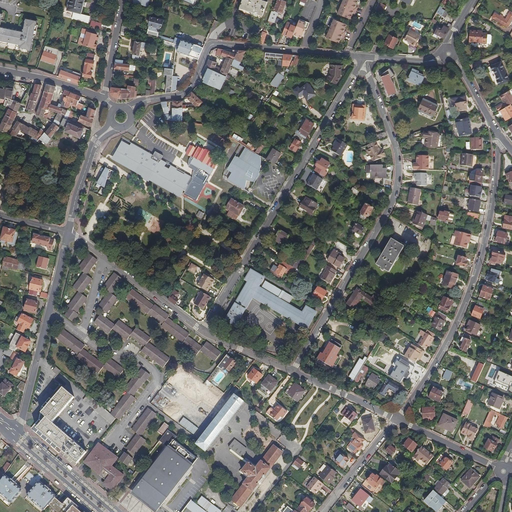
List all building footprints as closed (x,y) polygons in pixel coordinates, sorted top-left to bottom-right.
[(83,14),(86,0),(70,0),(68,11),(75,13),(74,19),(88,23),(90,16),(83,14)] [(263,17),(268,3),(259,0),(243,0),(240,9),(263,17)] [(282,14),(286,2),(280,0),(278,0),(274,11),(282,14)] [(358,1),(356,0),(343,0),(338,14),(350,19),(353,14),(355,14),(358,7),(356,6),(358,1)] [(383,14),(387,6),(380,2),(376,10),(383,14)] [(443,20),(448,13),(441,9),(441,8),(440,7),(433,19),(436,21),(437,21),(440,20),(443,21),(443,20)] [(505,20),(489,10),(487,15),(507,27),(511,19),(511,13),(510,12),(505,20)] [(38,21),(39,17),(27,15),(25,29),(1,25),(3,12),(0,11),(0,42),(0,40),(23,44),(22,46),(26,47),(31,48),(34,48),(36,32),(38,21)] [(154,17),(148,32),(158,36),(167,13),(164,12),(161,19),(154,17)] [(307,29),(309,23),(299,19),(298,20),(299,20),(306,23),(304,28),(305,28),(307,29)] [(346,24),(334,19),(326,38),(339,43),(341,37),(343,38),(346,31),(344,30),(346,24)] [(301,38),(305,28),(304,28),(306,23),(299,20),(296,27),(293,34),(301,38)] [(452,25),(443,20),(443,21),(440,20),(437,21),(449,28),(452,25)] [(112,26),(92,21),(90,27),(100,29),(101,26),(112,29),(112,26)] [(286,36),(291,25),(286,23),(282,34),(286,36)] [(293,34),(296,27),(291,25),(286,36),(291,38),(293,34)] [(444,38),(449,29),(443,26),(441,29),(437,26),(434,32),(444,38)] [(96,37),(97,35),(89,32),(89,30),(83,29),(81,33),(82,34),(86,35),(85,39),(81,38),(80,38),(78,44),(96,49),(97,45),(94,44),(96,40),(96,37)] [(263,44),(267,32),(264,31),(263,30),(259,43),(263,44)] [(415,47),(421,35),(409,30),(404,40),(408,42),(411,43),(411,45),(415,47)] [(489,35),(489,34),(483,33),(484,31),(471,30),(470,41),(482,43),(488,44),(488,43),(489,35)] [(393,48),(398,39),(389,35),(385,44),(393,48)] [(176,49),(177,45),(175,44),(171,43),(163,40),(163,42),(164,43),(164,45),(176,49)] [(198,59),(203,48),(200,47),(201,46),(195,44),(195,45),(181,40),(180,44),(179,45),(177,51),(177,52),(198,59)] [(139,55),(141,48),(145,48),(147,47),(147,44),(146,43),(135,41),(133,54),(139,55)] [(46,47),(41,60),(54,65),(57,56),(56,56),(58,50),(46,47)] [(419,55),(422,49),(418,47),(413,55),(419,55)] [(234,60),(238,50),(233,50),(232,53),(224,50),(221,55),(221,56),(226,58),(234,60)] [(239,65),(246,51),(238,50),(234,60),(232,65),(233,66),(243,70),(244,67),(239,65)] [(95,54),(87,53),(84,75),(83,79),(91,80),(91,77),(92,71),(90,70),(91,65),(93,65),(95,54)] [(265,53),(264,59),(282,61),(282,66),(287,66),(293,55),(283,54),(265,53)] [(232,68),(233,66),(232,65),(234,60),(226,58),(221,69),(216,67),(215,67),(216,63),(208,60),(206,67),(210,68),(226,75),(231,67),(232,68)] [(509,81),(501,62),(490,67),(492,71),(493,71),(497,80),(496,81),(498,85),(509,81)] [(336,84),(340,77),(341,65),(331,64),(330,74),(327,79),(336,84)] [(173,77),(174,70),(172,69),(164,68),(164,76),(167,76),(166,85),(164,85),(163,94),(171,93),(172,84),(173,77)] [(219,90),(224,79),(226,75),(210,68),(209,70),(208,69),(203,80),(204,81),(203,83),(219,90)] [(424,78),(422,77),(423,75),(418,72),(419,71),(413,68),(412,72),(411,72),(408,78),(414,81),(414,82),(420,85),(424,78)] [(391,78),(395,76),(389,69),(380,77),(382,83),(383,83),(387,94),(396,92),(394,85),(394,84),(392,81),(391,78)] [(60,71),(58,77),(78,84),(81,77),(79,77),(80,74),(73,72),(72,75),(60,71)] [(271,83),(277,88),(285,76),(279,72),(271,83)] [(298,87),(294,91),(301,101),(306,97),(308,99),(315,93),(307,83),(299,89),(298,87)] [(54,93),(56,87),(47,84),(46,86),(44,91),(54,93)] [(36,102),(42,85),(36,85),(33,93),(32,93),(30,100),(36,102)] [(134,97),(135,89),(134,87),(130,86),(128,87),(128,90),(122,89),(121,98),(134,97)] [(11,99),(14,90),(2,87),(0,93),(0,98),(5,100),(6,97),(11,99)] [(121,98),(122,89),(111,87),(110,93),(112,97),(117,98),(121,98)] [(510,105),(511,103),(511,88),(499,96),(503,104),(505,103),(506,104),(504,105),(503,106),(502,105),(496,108),(498,112),(500,111),(510,105)] [(78,103),(81,96),(65,90),(63,94),(67,95),(66,98),(69,98),(68,101),(72,102),(73,103),(72,103),(77,105),(78,103)] [(51,105),(54,93),(44,91),(39,107),(49,110),(51,105)] [(192,92),(186,97),(193,104),(186,104),(186,105),(186,108),(188,108),(195,108),(195,106),(198,107),(202,103),(192,92)] [(68,101),(69,98),(66,98),(62,96),(61,100),(65,102),(67,104),(65,107),(69,108),(72,102),(68,101)] [(19,109),(21,103),(11,99),(6,97),(5,100),(3,106),(9,109),(17,113),(18,111),(19,109)] [(469,106),(467,97),(453,99),(455,112),(467,110),(467,106),(469,106)] [(32,113),(36,102),(30,100),(26,110),(29,110),(29,113),(32,113)] [(434,118),(438,106),(423,101),(419,112),(434,118)] [(62,115),(64,109),(51,105),(49,110),(50,111),(58,113),(62,115)] [(506,120),(511,116),(511,107),(510,105),(500,111),(506,120)] [(364,118),(364,107),(353,106),(352,117),(364,118)] [(48,115),(50,111),(49,110),(39,107),(36,114),(43,117),(44,115),(48,115)] [(93,120),(96,110),(89,107),(86,117),(93,120)] [(182,122),(182,112),(187,112),(188,111),(188,108),(186,108),(172,108),(173,114),(173,121),(182,122)] [(14,119),(17,113),(9,109),(6,115),(14,119)] [(61,124),(64,118),(62,115),(58,113),(55,121),(61,124)] [(10,126),(14,119),(6,115),(0,126),(0,130),(6,132),(10,126)] [(92,126),(93,120),(86,117),(81,115),(79,120),(92,126)] [(84,130),(69,123),(70,121),(70,120),(67,119),(66,119),(64,118),(61,124),(68,127),(66,131),(80,137),(84,130)] [(305,139),(314,124),(306,119),(299,131),(297,130),(295,133),(296,133),(303,138),(305,139)] [(28,134),(31,128),(19,120),(18,122),(17,121),(12,128),(13,129),(18,133),(20,129),(28,134)] [(470,127),(469,120),(457,121),(458,129),(470,127)] [(59,129),(61,124),(55,121),(53,124),(59,129)] [(85,127),(70,121),(69,123),(84,130),(85,127)] [(51,138),(59,129),(53,124),(45,133),(51,138)] [(471,134),(470,127),(458,129),(459,136),(471,134)] [(40,138),(44,133),(42,131),(41,129),(39,133),(31,128),(28,134),(26,139),(36,142),(40,138)] [(387,137),(385,132),(377,135),(379,140),(387,137)] [(51,138),(45,133),(44,133),(40,138),(48,142),(51,138)] [(301,142),(303,138),(296,133),(289,144),(290,145),(289,147),(290,148),(296,152),(301,142)] [(437,148),(439,135),(424,133),(423,139),(426,139),(425,146),(437,148)] [(482,150),(482,138),(471,138),(471,150),(482,150)] [(340,156),(347,145),(339,140),(332,151),(340,156)] [(161,160),(153,155),(131,143),(130,145),(122,141),(113,157),(181,195),(184,190),(185,191),(184,194),(196,201),(214,168),(194,157),(191,163),(197,166),(196,167),(198,168),(189,185),(187,184),(191,177),(185,173),(184,174),(176,170),(177,169),(171,165),(169,169),(165,166),(167,163),(161,160)] [(385,157),(383,150),(381,151),(379,151),(378,148),(376,141),(367,144),(369,149),(366,150),(367,153),(369,154),(372,162),(385,157)] [(258,154),(263,145),(260,144),(255,152),(258,154)] [(261,166),(261,163),(261,159),(260,155),(258,154),(255,152),(253,151),(245,146),(239,158),(237,156),(229,170),(231,172),(227,179),(245,189),(247,180),(254,182),(258,177),(259,173),(260,170),(261,166)] [(274,164),(281,153),(274,148),(267,159),(274,164)] [(163,156),(155,151),(153,155),(161,160),(163,156)] [(472,167),(473,155),(462,154),(461,166),(472,167)] [(214,164),(216,157),(206,155),(205,162),(214,164)] [(414,171),(429,171),(429,156),(417,156),(417,164),(414,164),(414,171)] [(181,195),(113,157),(112,159),(180,197),(181,195)] [(323,176),(330,163),(322,159),(320,162),(319,161),(316,166),(317,167),(315,171),(317,172),(323,176)] [(385,172),(385,165),(366,166),(366,174),(370,174),(370,177),(373,177),(373,178),(379,178),(379,177),(382,177),(382,175),(386,175),(386,172),(385,172)] [(110,179),(114,172),(112,171),(109,172),(108,173),(103,172),(97,183),(102,186),(107,180),(110,179)] [(481,187),(483,172),(477,171),(476,177),(470,176),(469,185),(472,186),(481,187)] [(317,190),(324,179),(322,179),(324,176),(323,176),(317,172),(315,175),(314,174),(308,185),(317,190)] [(427,187),(427,174),(414,174),(414,180),(416,180),(416,187),(427,187)] [(481,198),(482,192),(481,192),(481,190),(482,187),(481,187),(472,186),(470,196),(481,198)] [(417,206),(421,190),(411,188),(408,204),(417,206)] [(318,205),(306,198),(304,202),(303,201),(298,210),(311,217),(318,205)] [(479,212),(481,201),(471,199),(469,210),(479,212)] [(240,216),(245,207),(232,200),(226,209),(228,210),(226,215),(236,221),(239,216),(240,216)] [(2,206),(1,211),(10,213),(8,204),(2,205),(2,206)] [(367,217),(373,209),(366,205),(361,214),(362,214),(360,217),(361,218),(364,220),(365,220),(366,217),(367,217)] [(422,229),(426,220),(431,222),(430,225),(435,227),(436,224),(437,220),(417,211),(412,224),(422,229)] [(448,223),(450,213),(445,212),(445,214),(440,213),(439,221),(448,223)] [(511,230),(511,229),(511,216),(505,215),(503,228),(511,230)] [(360,235),(364,228),(359,225),(360,224),(358,223),(357,224),(357,223),(353,230),(356,232),(354,235),(358,237),(359,234),(360,235)] [(16,242),(19,233),(16,232),(16,231),(4,228),(1,239),(6,241),(7,237),(9,238),(8,240),(16,242)] [(283,246),(289,236),(279,231),(276,236),(278,237),(275,241),(283,246)] [(470,241),(471,235),(456,231),(454,237),(456,237),(454,246),(467,249),(469,240),(470,241)] [(505,244),(507,234),(498,232),(497,238),(494,237),(493,240),(496,241),(496,242),(505,244)] [(34,234),(32,244),(48,246),(47,250),(53,251),(55,238),(34,234)] [(308,254),(318,238),(315,237),(307,250),(306,253),(308,254)] [(389,272),(405,246),(392,239),(376,264),(381,268),(380,269),(384,271),(385,270),(389,272)] [(297,251),(289,265),(296,269),(304,255),(301,253),(297,251)] [(339,268),(344,260),(339,256),(341,255),(334,251),(331,256),(332,257),(329,262),(339,268)] [(502,264),(505,253),(494,251),(491,263),(495,264),(495,262),(502,264)] [(97,259),(89,253),(83,261),(91,267),(97,259)] [(299,270),(307,257),(304,255),(296,269),(299,270)] [(466,267),(467,262),(466,261),(467,259),(459,256),(457,265),(466,267)] [(16,269),(19,261),(4,258),(4,259),(5,259),(4,263),(3,262),(2,265),(7,267),(16,269)] [(24,271),(26,262),(19,261),(16,269),(24,271)] [(86,275),(91,267),(83,261),(78,269),(83,273),(86,275)] [(289,265),(282,261),(280,265),(279,265),(278,267),(274,265),(271,270),(273,271),(272,273),(279,277),(280,275),(282,276),(282,275),(285,277),(287,273),(292,276),(295,270),(296,269),(289,265)] [(333,274),(335,271),(326,265),(324,268),(326,269),(321,277),(330,283),(335,275),(333,274)] [(293,297),(266,281),(262,288),(278,298),(278,299),(258,287),(264,278),(251,270),(245,280),(248,282),(225,320),(235,326),(252,297),(306,329),(316,312),(306,307),(302,313),(279,300),(280,299),(289,304),(293,297)] [(456,282),(458,275),(448,271),(445,279),(442,278),(440,285),(454,289),(456,282)] [(117,286),(122,278),(114,272),(109,280),(117,286)] [(499,280),(496,279),(497,275),(489,272),(487,277),(490,277),(488,281),(495,283),(495,282),(498,283),(499,280)] [(86,286),(92,279),(86,275),(83,273),(78,280),(86,286)] [(198,285),(207,291),(207,290),(209,288),(210,288),(215,280),(204,274),(198,285)] [(41,292),(43,281),(33,278),(31,285),(29,285),(28,287),(30,287),(30,289),(41,292)] [(80,294),(86,286),(78,280),(72,288),(79,293),(80,294)] [(111,293),(117,286),(109,280),(103,287),(109,292),(111,293)] [(321,301),(327,292),(318,286),(313,295),(321,301)] [(490,300),(494,289),(484,286),(480,297),(490,300)] [(371,298),(358,288),(344,307),(351,312),(361,298),(372,306),(378,298),(373,295),(371,298)] [(133,302),(139,294),(132,289),(126,297),(133,302)] [(177,298),(179,294),(174,290),(168,300),(175,304),(179,300),(177,298)] [(206,304),(207,302),(208,302),(211,297),(202,291),(194,304),(203,309),(206,305),(206,304)] [(111,305),(117,298),(111,293),(109,292),(103,299),(111,305)] [(81,305),(86,298),(80,294),(79,293),(73,299),(81,305)] [(140,307),(146,299),(139,294),(133,302),(140,307)] [(449,307),(452,301),(444,297),(439,309),(447,313),(450,307),(449,307)] [(409,307),(413,301),(408,298),(404,305),(409,307)] [(76,312),(81,305),(73,299),(68,306),(70,308),(76,312)] [(106,313),(111,305),(103,299),(98,307),(106,313)] [(148,312),(154,305),(146,299),(140,307),(147,313),(148,312)] [(36,313),(38,302),(27,300),(25,308),(22,307),(21,311),(24,313),(25,311),(36,313)] [(480,319),(484,310),(487,311),(489,305),(482,303),(478,301),(472,315),(480,319)] [(155,317),(161,309),(154,304),(154,305),(148,312),(155,317)] [(73,321),(78,314),(76,312),(70,308),(64,315),(73,321)] [(432,318),(436,312),(429,308),(426,314),(432,318)] [(167,317),(169,314),(161,309),(155,317),(163,323),(167,317)] [(440,330),(447,316),(439,312),(432,327),(440,330)] [(29,329),(33,320),(22,314),(20,319),(17,317),(15,321),(14,323),(15,325),(16,326),(25,330),(26,327),(29,329)] [(101,328),(107,319),(100,314),(94,323),(101,328)] [(395,326),(399,319),(398,318),(394,316),(392,318),(390,323),(389,323),(395,326)] [(168,331),(175,322),(167,317),(163,323),(161,325),(168,331)] [(112,329),(115,325),(107,319),(101,328),(109,333),(112,329)] [(479,331),(481,325),(470,320),(468,326),(469,326),(467,331),(477,335),(479,331)] [(119,334),(125,326),(118,321),(115,325),(112,329),(119,334)] [(176,336),(182,327),(175,322),(168,331),(176,336)] [(129,336),(133,332),(125,326),(119,334),(127,340),(129,336)] [(187,335),(189,333),(182,327),(176,336),(183,341),(187,335)] [(137,341),(143,333),(136,328),(133,332),(129,336),(137,341)] [(64,343),(70,335),(62,330),(56,338),(64,343)] [(379,341),(381,337),(372,331),(368,339),(377,344),(379,341)] [(16,333),(8,348),(14,351),(15,352),(17,348),(25,352),(31,342),(22,337),(23,337),(16,333)] [(147,342),(150,338),(143,333),(137,341),(144,346),(147,342)] [(428,345),(433,337),(426,333),(425,333),(418,344),(426,349),(428,345)] [(466,352),(473,338),(465,334),(461,341),(464,343),(460,350),(466,352)] [(71,349),(77,340),(70,335),(64,343),(71,349)] [(189,349),(195,341),(187,335),(183,341),(182,343),(189,349)] [(82,349),(84,346),(77,340),(71,349),(78,354),(82,349)] [(336,356),(342,346),(332,340),(323,354),(321,353),(317,359),(332,367),(334,365),(337,366),(341,359),(336,356)] [(200,349),(202,346),(195,341),(189,349),(197,354),(200,349)] [(207,354),(213,346),(206,341),(202,346),(200,349),(207,354)] [(149,356),(155,348),(147,342),(144,346),(141,350),(149,356)] [(421,357),(425,352),(412,344),(405,356),(415,363),(418,358),(419,356),(421,357)] [(214,360),(220,352),(213,346),(207,354),(214,360)] [(10,357),(14,351),(8,348),(7,347),(4,354),(10,357)] [(156,362),(162,354),(155,348),(149,356),(156,362)] [(83,362),(89,354),(82,349),(78,354),(76,357),(83,362)] [(17,357),(19,354),(15,352),(14,351),(10,357),(9,359),(13,361),(15,356),(17,357)] [(90,368),(96,359),(89,354),(83,362),(90,368)] [(164,367),(170,359),(162,354),(156,362),(164,367)] [(236,363),(226,356),(218,366),(222,369),(224,367),(230,371),(236,363)] [(110,372),(116,364),(109,358),(104,365),(103,366),(110,372)] [(20,372),(25,362),(18,359),(13,368),(12,368),(9,372),(16,376),(19,372),(20,372)] [(104,365),(96,359),(90,368),(98,373),(103,366),(104,365)] [(364,365),(366,361),(365,360),(358,372),(356,371),(350,380),(354,382),(357,377),(364,365)] [(477,379),(483,366),(479,364),(476,362),(475,365),(478,366),(471,382),(474,383),(475,384),(475,383),(477,379)] [(407,373),(410,368),(402,363),(396,371),(404,377),(407,373)] [(118,377),(124,369),(116,364),(110,372),(118,377)] [(364,376),(369,368),(364,365),(357,377),(359,378),(361,376),(360,375),(361,374),(364,376)] [(486,379),(490,369),(486,367),(481,377),(486,379)] [(62,372),(57,368),(53,372),(58,376),(62,372)] [(144,382),(149,375),(141,369),(136,376),(143,381),(144,382)] [(257,383),(262,375),(255,370),(253,373),(251,372),(249,375),(250,376),(249,377),(257,383)] [(452,381),(454,376),(442,370),(440,375),(452,381)] [(217,383),(224,377),(219,373),(213,379),(217,383)] [(375,389),(380,381),(377,379),(378,377),(372,374),(366,384),(371,386),(375,389)] [(137,388),(143,381),(136,376),(135,375),(129,382),(137,388)] [(278,382),(269,376),(262,384),(271,391),(275,386),(278,382)] [(401,387),(387,379),(380,390),(386,394),(389,389),(397,394),(401,387)] [(5,396),(13,385),(5,380),(0,386),(0,395),(2,397),(3,395),(5,396)] [(471,389),(473,384),(460,380),(458,385),(471,389)] [(23,392),(26,384),(21,382),(17,387),(23,392)] [(132,395),(137,388),(129,382),(124,389),(127,392),(132,395)] [(272,394),(277,388),(275,386),(271,391),(262,384),(262,385),(261,386),(272,394)] [(286,394),(293,386),(290,384),(284,392),(286,394)] [(296,402),(304,392),(294,385),(293,386),(286,394),(296,402)] [(39,420),(32,429),(36,433),(60,453),(72,439),(53,423),(75,397),(62,386),(44,407),(39,420)] [(440,402),(444,392),(434,387),(429,397),(440,402)] [(153,402),(163,407),(169,396),(159,390),(153,402)] [(130,405),(135,398),(132,395),(127,392),(122,399),(130,405)] [(206,451),(244,401),(235,394),(196,444),(206,451)] [(503,402),(504,398),(492,394),(488,405),(499,409),(502,402),(503,402)] [(100,405),(88,395),(84,400),(96,411),(100,405)] [(124,412),(130,405),(122,399),(116,406),(124,412)] [(468,414),(473,402),(468,400),(464,410),(463,412),(465,413),(467,414),(468,414)] [(115,418),(100,405),(96,411),(110,423),(115,418)] [(282,418),(287,411),(279,405),(275,410),(274,409),(273,410),(269,415),(274,419),(276,416),(280,417),(282,418)] [(118,419),(124,412),(116,406),(110,413),(118,419)] [(357,415),(350,409),(350,410),(346,407),(341,413),(344,415),(341,419),(345,423),(348,419),(352,421),(357,415)] [(434,418),(433,407),(422,408),(423,419),(434,418)] [(151,421),(157,414),(148,408),(143,415),(151,421)] [(489,427),(491,423),(489,423),(494,413),(500,416),(496,424),(499,425),(498,427),(502,428),(507,417),(491,410),(483,427),(487,428),(488,426),(489,427)] [(452,432),(458,421),(444,414),(439,426),(452,432)] [(146,428),(151,421),(143,415),(137,422),(146,428)] [(375,432),(372,419),(363,421),(365,434),(375,432)] [(140,436),(146,428),(137,422),(132,429),(137,433),(140,436)] [(163,435),(170,426),(165,423),(158,432),(163,435)] [(467,439),(473,441),(474,439),(479,430),(471,426),(470,424),(467,423),(466,424),(466,423),(461,432),(462,433),(462,434),(465,435),(467,435),(468,436),(467,439)] [(176,436),(168,429),(160,440),(167,446),(132,491),(136,494),(135,495),(143,501),(143,500),(149,504),(148,506),(152,509),(153,508),(156,510),(198,458),(174,439),(176,436)] [(140,436),(137,433),(131,441),(140,447),(145,440),(140,436)] [(283,433),(277,440),(288,449),(291,446),(295,449),(298,445),(283,433)] [(361,444),(359,443),(363,438),(355,433),(353,436),(354,439),(348,448),(355,453),(361,444)] [(485,448),(492,451),(493,448),(495,449),(497,444),(499,440),(493,436),(491,441),(489,440),(485,448)] [(412,452),(418,445),(409,438),(404,445),(407,448),(412,452)] [(87,452),(72,439),(60,453),(69,461),(75,466),(82,457),(87,452)] [(135,454),(140,447),(131,441),(126,448),(128,449),(135,454)] [(233,451),(238,444),(234,441),(228,447),(233,451)] [(111,466),(117,458),(99,444),(85,462),(107,479),(104,484),(112,490),(124,475),(111,466)] [(241,457),(246,450),(238,444),(233,451),(241,457)] [(240,508),(283,452),(274,445),(256,468),(249,463),(242,471),(249,477),(231,500),(240,508)] [(392,455),(396,450),(390,445),(386,451),(392,455)] [(308,456),(313,451),(307,446),(303,451),(308,456)] [(434,456),(421,447),(420,449),(419,449),(417,451),(418,451),(413,457),(418,461),(420,459),(427,465),(434,456)] [(133,458),(135,455),(135,454),(128,449),(125,452),(124,451),(118,459),(127,466),(134,458),(133,458)] [(343,467),(349,460),(342,454),(336,461),(343,467)] [(452,463),(442,456),(436,463),(445,471),(452,463)] [(299,469),(304,463),(298,458),(294,464),(299,469)] [(0,480),(4,475),(11,465),(8,463),(0,473),(0,480)] [(393,482),(401,472),(399,470),(389,463),(381,473),(393,482)] [(23,471),(24,472),(27,469),(24,466),(18,473),(20,475),(23,471)] [(338,474),(328,466),(319,476),(329,485),(338,474)] [(473,484),(479,477),(471,470),(467,475),(462,481),(470,488),(474,484),(473,484)] [(382,486),(385,482),(374,473),(363,487),(372,494),(379,484),(382,486)] [(7,478),(4,475),(0,480),(0,492),(1,494),(7,499),(7,498),(13,502),(23,490),(20,487),(7,477),(7,478)] [(324,484),(315,477),(306,487),(315,494),(319,488),(320,489),(324,484)] [(447,488),(450,485),(443,478),(433,490),(433,491),(443,499),(446,495),(443,493),(447,488)] [(55,497),(38,482),(27,495),(32,500),(31,502),(37,506),(38,505),(44,510),(48,505),(55,497)] [(361,489),(353,500),(361,507),(363,504),(366,506),(369,503),(366,501),(370,496),(361,489)] [(443,499),(433,491),(424,501),(437,511),(446,501),(443,499)] [(220,511),(221,511),(202,496),(197,503),(208,511),(220,511)] [(62,504),(55,497),(48,505),(55,511),(84,511),(83,511),(80,511),(77,509),(79,507),(68,498),(67,498),(62,504)] [(300,511),(308,511),(315,504),(307,498),(298,510),(300,511)] [(206,511),(194,503),(194,502),(190,507),(196,511),(206,511)]
